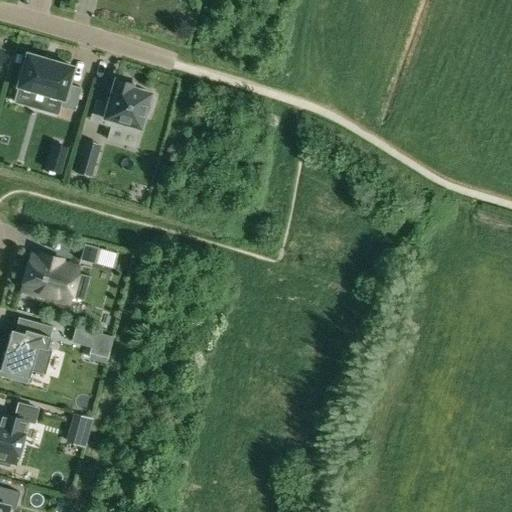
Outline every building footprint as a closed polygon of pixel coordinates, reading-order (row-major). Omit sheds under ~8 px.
[(16,53),(14,61),(21,63),(23,55),(16,53)] [(17,85),(16,86),(18,87),(18,86),(61,99),(59,107),(74,111),(81,88),(67,84),(72,69),(73,67),(71,66),(71,67),(56,63),(56,62),(43,58),(43,59),(28,54),(26,53),(25,55),(26,55),(17,85)] [(114,79),(101,124),(138,134),(144,114),(148,115),(153,97),(149,96),(150,93),(130,87),(131,84),(114,79)] [(51,144),(45,168),(60,173),(67,149),(51,144)] [(82,148),(75,172),(90,176),(93,166),(89,165),(93,151),(82,148)] [(87,247),(83,263),(97,266),(102,250),(87,247)] [(31,256),(22,289),(68,301),(77,268),(59,264),(61,259),(42,254),(41,258),(31,256)] [(1,361),(0,365),(0,376),(27,384),(31,370),(44,373),(51,349),(46,348),(52,327),(27,320),(23,334),(10,330),(2,361),(1,361)] [(76,327),(72,341),(85,345),(89,331),(76,327)] [(0,464),(9,467),(10,462),(15,464),(27,421),(33,423),(37,409),(18,403),(14,417),(0,412),(0,464)] [(76,415),(72,427),(87,431),(90,419),(76,415)] [(0,511),(5,511),(7,506),(15,508),(19,492),(0,486),(0,511)]
